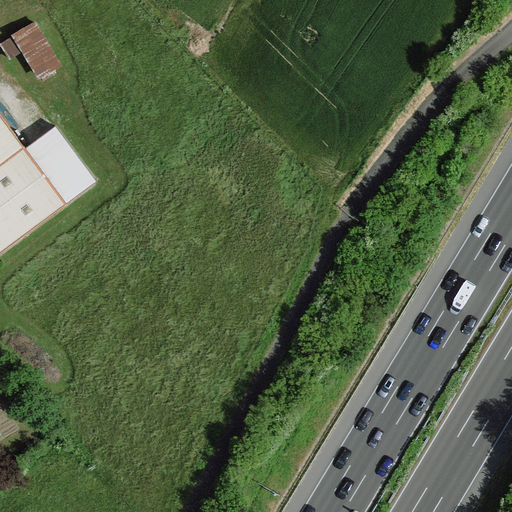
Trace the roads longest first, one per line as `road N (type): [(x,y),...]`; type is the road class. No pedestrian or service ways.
road 1 (motorway): [(511,215),(333,511)]
road 2 (motorway): [(423,511),(511,366)]
